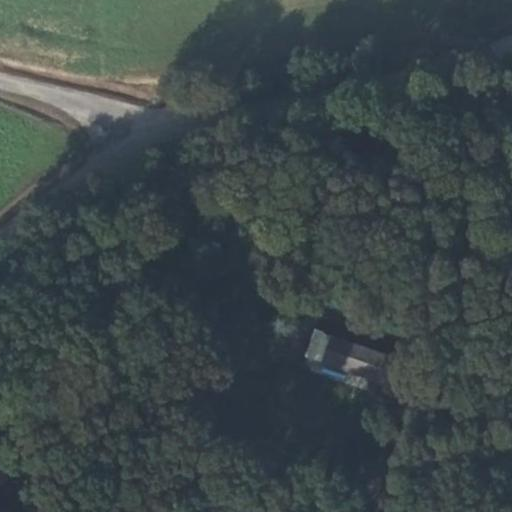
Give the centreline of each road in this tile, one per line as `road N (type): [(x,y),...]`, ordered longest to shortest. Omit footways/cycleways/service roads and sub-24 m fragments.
road 1 (tertiary): [(156,133),(357,92),(511,41)]
road 2 (tertiary): [(0,256),(156,133)]
road 3 (unclassified): [(156,133),(0,88)]
